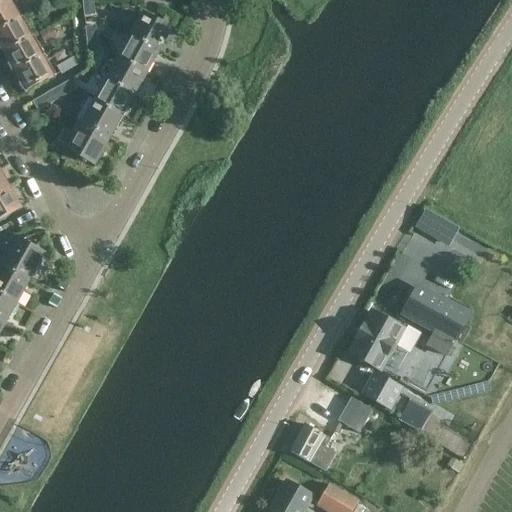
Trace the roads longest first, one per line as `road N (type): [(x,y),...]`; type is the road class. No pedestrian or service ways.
road 1 (tertiary): [(225,511),(511,28)]
road 2 (residential): [(97,250),(201,66),(215,0)]
road 3 (residential): [(97,250),(0,422)]
road 4 (residential): [(97,250),(46,205),(0,110)]
